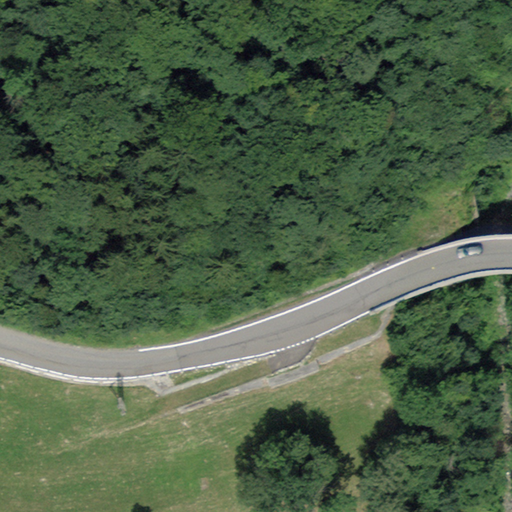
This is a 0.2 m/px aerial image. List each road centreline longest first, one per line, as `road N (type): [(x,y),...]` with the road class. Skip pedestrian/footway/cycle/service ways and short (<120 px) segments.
road 1 (primary): [(511,251),(464,256),(291,327),(148,363),(94,365),(0,343)]
road 2 (track): [(105,430),(289,358),(291,327)]
